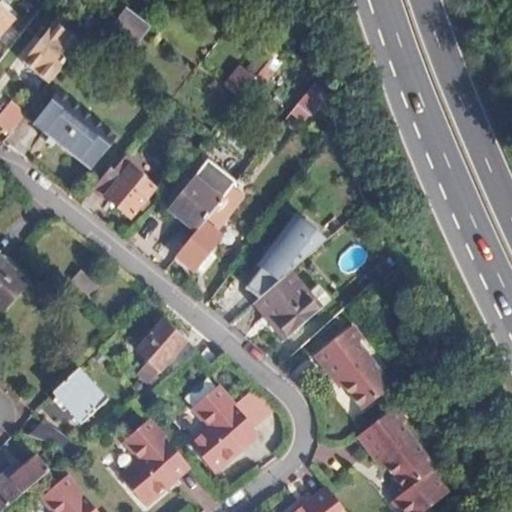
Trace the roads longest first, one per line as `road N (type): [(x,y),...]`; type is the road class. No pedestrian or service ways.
road 1 (residential): [(231,511),(294,461),(302,423),(296,401),(0,163)]
road 2 (primary): [(387,0),(423,108),(511,301)]
road 3 (primary): [(511,208),(428,0)]
